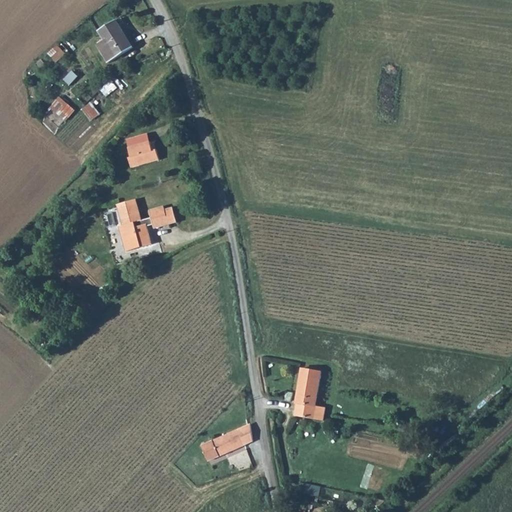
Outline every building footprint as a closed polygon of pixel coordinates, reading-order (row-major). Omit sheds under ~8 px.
[(98,45),(109,63),(133,48),(117,20),(99,31),(105,40),(98,45)] [(67,120),(77,108),(61,95),(51,106),(67,120)] [(90,100),(83,108),(93,118),(100,110),(90,100)] [(129,146),(135,166),(161,159),(158,147),(155,148),(152,139),(129,146)] [(122,234),(126,248),(140,243),(141,248),(152,245),(146,226),(153,224),(151,218),(142,220),(136,200),(117,205),(123,226),(125,233),(122,234)] [(151,218),(153,224),(155,229),(169,225),(164,210),(163,207),(149,210),(151,218)] [(164,210),(169,225),(177,223),(173,207),(164,210)] [(126,248),(127,252),(141,248),(140,243),(126,248)] [(296,416),(325,421),(328,407),(318,406),(323,372),(302,368),(296,404),(298,405),(296,416)] [(251,424),(203,446),(209,461),(254,442),(251,424)] [(303,481),(302,491),(320,494),(322,484),(303,481)]
